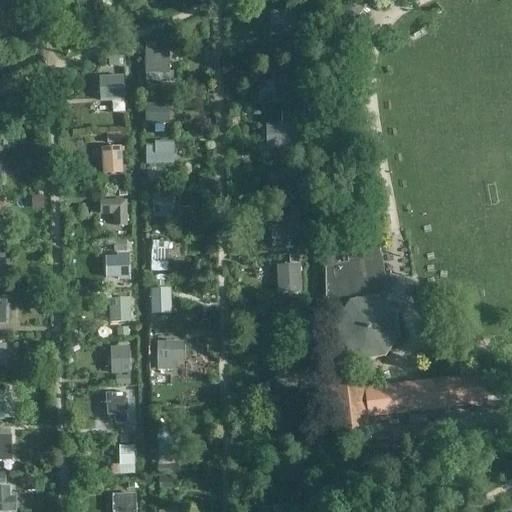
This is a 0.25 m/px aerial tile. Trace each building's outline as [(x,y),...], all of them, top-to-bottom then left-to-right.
[(363,5),(367,0),(347,0),(338,13),(352,23),(364,6),(363,5)] [(295,37),(295,11),(270,11),(271,37),(295,37)] [(295,55),(296,40),(285,40),(284,55),(295,55)] [(169,71),(169,50),(144,50),(144,74),(155,74),(155,83),(173,83),(172,71),(169,71)] [(119,66),(119,57),(108,57),(108,67),(119,66)] [(275,71),(276,98),(295,97),(294,70),(275,71)] [(123,75),(98,77),(100,101),(124,100),(123,75)] [(160,101),(160,93),(146,93),(145,101),(160,101)] [(169,104),(145,103),(144,123),(168,124),(169,104)] [(281,111),(281,122),(296,122),(296,111),(281,111)] [(297,148),(296,123),(265,123),(266,149),(297,148)] [(121,144),(121,132),(106,132),(107,145),(121,144)] [(173,165),(173,141),(154,141),(154,145),(145,145),(145,165),(173,165)] [(122,146),(101,147),(103,174),(123,173),(122,146)] [(156,168),(146,168),(146,183),(156,183),(156,168)] [(271,169),(271,191),(300,190),(299,168),(271,169)] [(173,192),(152,193),(153,218),(174,217),(173,192)] [(43,196),(31,196),(31,209),(43,209),(43,196)] [(112,227),(127,226),(127,199),(100,200),(100,214),(112,214),(112,227)] [(297,238),(297,213),(269,214),(270,228),(280,228),(280,239),(297,238)] [(126,240),(113,241),(113,251),(127,251),(126,240)] [(168,272),(169,241),(151,240),(151,272),(168,272)] [(395,313),(374,299),(370,300),(369,295),(378,293),(377,287),(385,286),(380,253),(379,253),(377,240),(344,245),(348,264),(325,268),(325,311),(327,326),(335,325),(340,349),(360,363),(385,359),(399,338),(395,313)] [(129,280),(129,253),(117,253),(117,256),(105,256),(106,278),(118,278),(118,281),(129,280)] [(277,293),(301,292),(300,264),(275,265),(277,293)] [(170,289),(150,289),(150,314),(155,314),(155,315),(165,315),(165,314),(171,314),(170,289)] [(0,324),(10,325),(10,296),(0,295),(0,324)] [(109,298),(110,323),(131,323),(130,297),(109,298)] [(300,308),(273,308),(274,325),(300,325),(300,308)] [(128,336),(128,327),(116,328),(117,337),(128,336)] [(184,361),(184,341),(157,341),(157,370),(176,370),(175,361),(184,361)] [(129,347),(110,347),(111,374),(130,374),(129,347)] [(274,363),(275,390),(296,390),(296,363),(274,363)] [(130,376),(115,376),(116,385),(130,384),(130,376)] [(487,404),(483,376),(364,391),(368,419),(487,404)] [(370,438),(362,377),(328,381),(335,442),(370,438)] [(0,390),(0,418),(14,419),(14,391),(0,390)] [(511,391),(487,393),(487,402),(511,400),(511,391)] [(125,399),(125,392),(105,393),(106,416),(114,416),(114,424),(126,424),(126,412),(128,412),(127,399),(125,399)] [(283,399),(283,409),(294,409),(294,399),(283,399)] [(511,425),(511,402),(502,404),(503,423),(504,426),(511,425)] [(503,423),(502,404),(483,405),(484,418),(487,418),(487,425),(503,423)] [(485,424),(484,418),(483,405),(457,408),(459,427),(485,424)] [(280,423),(280,435),(296,435),(296,411),(276,411),(276,423),(280,423)] [(424,423),(423,413),(405,415),(407,426),(424,423)] [(510,428),(501,429),(502,442),(511,441),(510,428)] [(172,430),(159,429),(158,463),(171,463),(171,456),(180,456),(180,442),(172,441),(172,430)] [(493,441),(492,430),(464,433),(465,444),(493,441)] [(500,430),(492,431),(493,443),(501,442),(500,430)] [(11,435),(0,434),(0,460),(11,461),(11,435)] [(133,445),(118,445),(119,465),(110,465),(111,475),(134,474),(133,445)] [(295,482),(296,458),(275,458),(274,482),(295,482)] [(170,465),(157,465),(157,475),(170,475),(170,465)] [(173,489),(172,479),(158,478),(158,489),(173,489)] [(0,511),(16,511),(16,496),(10,496),(10,486),(0,485),(0,511)] [(135,511),(135,494),(111,495),(111,511),(135,511)]
